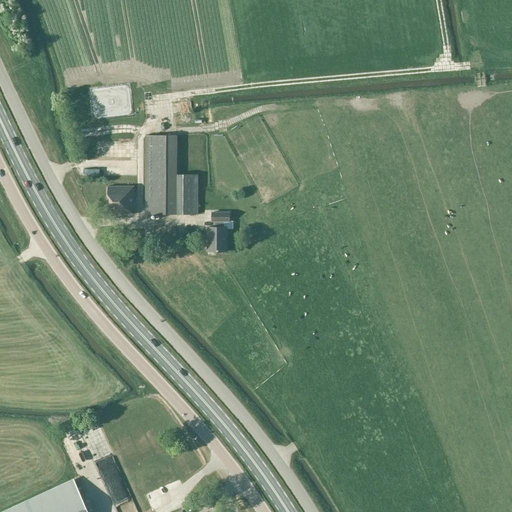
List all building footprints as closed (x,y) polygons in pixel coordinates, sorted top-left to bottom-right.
[(177,136),(166,136),(145,136),(145,215),(197,215),(197,175),(177,175),(177,136)] [(107,215),(134,215),(134,186),(108,187),(107,215)] [(228,252),(227,227),(224,227),(224,222),(230,222),(230,212),(211,212),(211,222),(215,222),(215,226),(206,226),(207,252),(228,252)] [(86,435),(90,447),(97,445),(96,441),(103,439),(100,431),(86,435)] [(168,456),(132,469),(136,479),(126,483),(130,493),(136,491),(139,499),(179,484),(168,456)] [(88,511),(73,479),(0,511),(88,511)]
